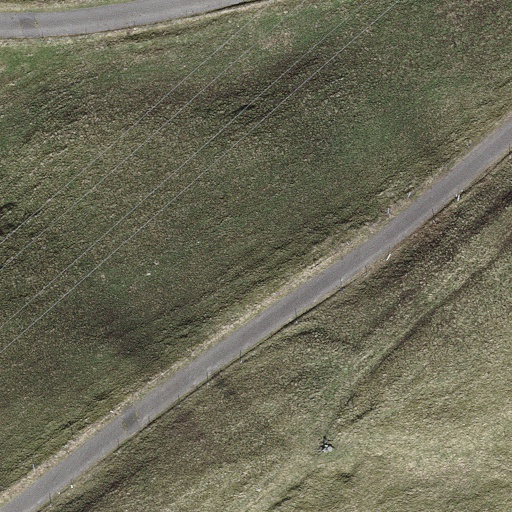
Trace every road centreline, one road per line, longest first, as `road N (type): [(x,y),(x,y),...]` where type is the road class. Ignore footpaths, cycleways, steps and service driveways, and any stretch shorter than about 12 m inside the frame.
road 1 (unclassified): [(511,137),(26,511)]
road 2 (unclassified): [(0,26),(171,0)]
